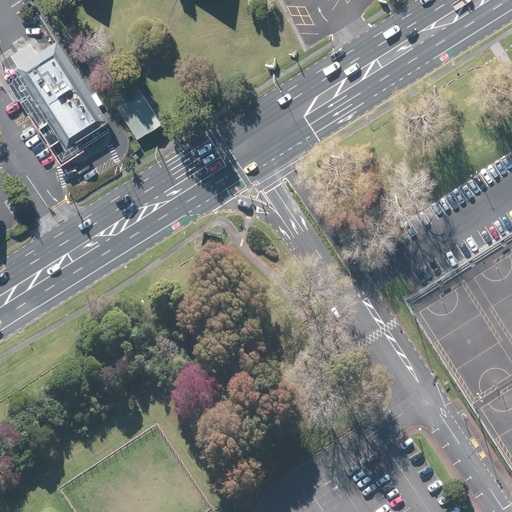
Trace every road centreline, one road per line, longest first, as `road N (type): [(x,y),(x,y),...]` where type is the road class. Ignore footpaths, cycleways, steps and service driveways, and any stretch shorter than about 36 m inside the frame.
road 1 (residential): [(500,511),(358,290)]
road 2 (unknown): [(12,37),(53,55),(106,130),(106,143),(88,162),(43,191)]
road 3 (primary): [(189,183),(0,302)]
road 4 (residential): [(269,133),(355,272),(358,290)]
road 5 (primary): [(379,63),(269,133)]
road 6 (primary): [(305,234),(189,183)]
